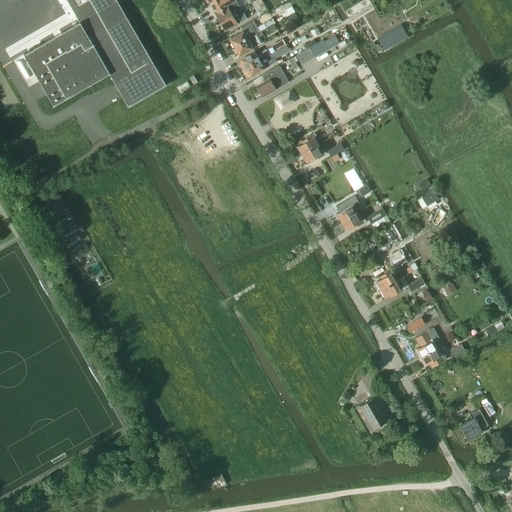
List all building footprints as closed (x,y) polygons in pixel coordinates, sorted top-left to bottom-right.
[(44,42),(24,54),(54,105),(88,85),(109,73),(129,106),(166,84),(116,0),(67,0),(80,22),(62,32),(44,42)] [(214,0),(209,3),(215,12),(235,0),(214,0)] [(235,0),(215,12),(220,21),(241,9),(236,0),(235,0)] [(252,4),(260,17),(268,12),(261,0),(257,0),(254,2),(252,4)] [(241,9),(220,21),(225,31),(247,18),(241,9)] [(294,11),(285,16),(287,20),(296,15),(294,11)] [(271,19),(257,27),(260,32),(274,24),(271,19)] [(243,31),(230,39),(235,47),(257,34),(250,22),(241,27),(243,31)] [(316,27),(310,31),(313,37),(320,33),(316,27)] [(257,34),(235,47),(239,55),(253,47),(262,42),(257,34)] [(323,40),(310,48),(311,49),(315,57),(323,52),(328,49),(340,43),(335,35),(324,41),(323,40)] [(272,45),(275,51),(279,49),(286,45),(283,39),(272,45)] [(275,51),(271,53),(275,59),(290,51),(287,45),(286,45),(279,49),(275,51)] [(239,61),(243,69),(269,54),(267,50),(257,56),(255,51),(239,61)] [(269,54),(243,69),(248,77),(264,68),(265,68),(276,62),(275,59),(271,53),(269,54)] [(272,70),(254,80),(263,96),(276,89),(288,82),(279,66),(272,70)] [(187,81),(178,86),(181,91),(190,86),(187,81)] [(282,96),(276,100),(281,109),(287,105),(282,96)] [(297,147),(296,148),(299,153),(300,152),(301,154),(318,144),(315,139),(317,137),(315,133),(301,141),(302,143),(297,146),(297,147)] [(328,150),(332,156),(344,149),(340,143),(328,150)] [(318,144),(301,154),(302,156),(302,157),(305,162),(306,162),(311,159),(313,161),(326,153),(324,149),(321,150),(318,144)] [(366,185),(361,188),(365,195),(370,191),(366,185)] [(432,188),(420,195),(425,203),(437,196),(432,188)] [(336,215),(339,220),(341,222),(358,212),(355,206),(357,205),(360,204),(355,195),(337,206),(340,212),(336,214),(336,215)] [(367,217),(371,224),(387,215),(383,208),(367,217)] [(358,212),(341,222),(342,224),(341,224),(344,230),(345,229),(345,230),(351,227),(352,229),(366,221),(363,216),(361,217),(358,212)] [(391,261),(395,267),(407,260),(403,254),(391,261)] [(394,274),(396,273),(393,268),(380,276),(381,279),(376,282),(377,283),(374,285),(374,286),(376,289),(378,290),(380,289),(380,290),(397,280),(394,274)] [(407,285),(411,292),(425,284),(421,277),(407,285)] [(397,280),(380,290),(381,292),(380,292),(383,297),(384,297),(385,298),(390,294),(391,297),(405,289),(399,279),(397,280)] [(448,296),(457,291),(453,284),(444,289),(448,296)] [(429,292),(423,295),(426,301),(432,298),(429,292)] [(425,324),(421,317),(408,325),(412,331),(425,324)] [(489,336),(498,331),(495,325),(486,330),(489,336)] [(433,327),(416,337),(416,338),(421,346),(416,349),(416,350),(419,355),(421,357),(437,347),(434,342),(440,339),(433,327)] [(437,347),(421,357),(422,359),(421,359),(424,364),(425,364),(429,362),(432,367),(437,364),(447,359),(445,356),(443,351),(440,353),(437,347)] [(457,347),(452,350),(455,356),(461,353),(457,347)] [(359,405),(373,429),(392,418),(379,394),(359,405)] [(462,423),(460,424),(466,436),(467,435),(469,438),(475,435),(477,433),(478,434),(480,433),(483,431),(481,428),(484,426),(488,424),(480,410),(471,415),(473,418),(463,424),(462,423)]
